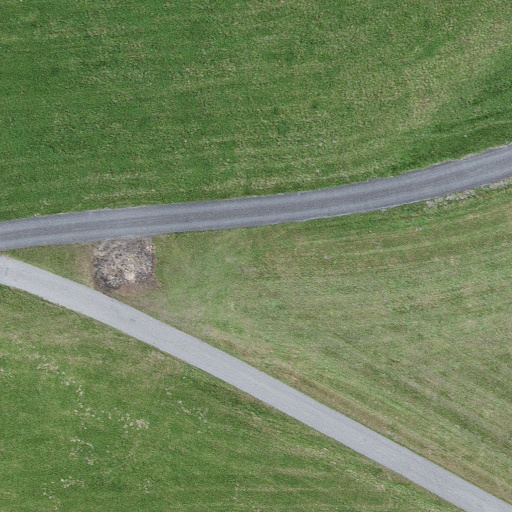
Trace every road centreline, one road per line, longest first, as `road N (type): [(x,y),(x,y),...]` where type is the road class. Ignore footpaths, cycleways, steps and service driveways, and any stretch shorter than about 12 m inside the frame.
road 1 (track): [(503,511),(84,299),(0,268)]
road 2 (track): [(0,236),(343,205),(511,162)]
